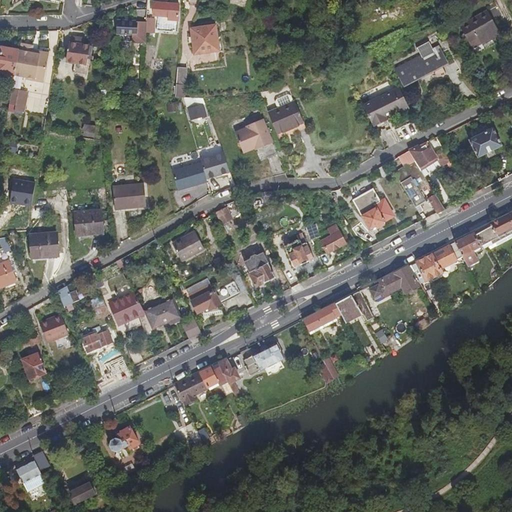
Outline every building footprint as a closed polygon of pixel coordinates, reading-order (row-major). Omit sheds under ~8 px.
[(180,18),(180,0),(179,0),(176,0),(177,3),(155,3),(155,14),(147,14),(147,20),(147,29),(157,29),(157,15),(169,15),(169,18),(180,18)] [(477,0),(483,11),(491,6),(488,0),(477,0)] [(259,10),(266,7),(264,1),(258,3),(259,6),(258,6),(259,10)] [(495,32),(483,11),(456,25),(468,47),(495,32)] [(443,16),(437,20),(440,26),(446,22),(443,16)] [(133,40),(146,40),(147,29),(135,29),(135,19),(129,19),(124,19),(117,19),(117,32),(119,32),(119,38),(133,38),(133,40)] [(135,29),(147,29),(147,20),(135,19),(135,29)] [(216,23),(190,26),(192,35),(192,40),(194,49),(208,47),(209,50),(220,49),(216,23)] [(86,75),(91,45),(82,44),(82,37),(69,36),(65,62),(74,63),(73,73),(86,75)] [(437,62),(443,59),(434,41),(427,45),(424,37),(412,43),(416,50),(389,64),(398,81),(421,69),(427,73),(434,74),(440,73),(442,71),(437,62)] [(37,41),(21,38),(19,51),(14,76),(35,79),(36,73),(45,75),(48,57),(29,53),(30,50),(33,50),(34,47),(35,47),(37,41)] [(0,51),(0,74),(13,77),(14,76),(19,51),(1,48),(0,51)] [(323,58),(314,58),(313,67),(322,68),(323,58)] [(183,66),(183,84),(192,84),(192,67),(183,66)] [(183,84),(183,96),(189,96),(192,96),(192,84),(183,84)] [(359,102),(369,122),(383,116),(381,113),(403,102),(395,84),(359,102)] [(11,91),(7,110),(23,113),(27,94),(11,91)] [(198,119),(215,114),(211,104),(213,103),(211,98),(200,97),(199,97),(192,97),(198,119)] [(271,106),(278,128),(307,119),(300,97),(271,106)] [(112,104),(105,103),(104,111),(111,112),(112,104)] [(94,132),(95,126),(82,124),(81,131),(94,132)] [(267,153),(277,150),(270,125),(253,131),(253,133),(241,137),(247,156),(260,153),(259,151),(265,149),(267,153)] [(477,157),(501,144),(491,127),(467,140),(477,157)] [(433,138),(406,151),(416,166),(433,158),(434,160),(436,162),(446,157),(433,138)] [(2,140),(0,148),(0,149),(14,152),(16,143),(2,140)] [(267,153),(261,155),(266,171),(283,167),(277,150),(267,153)] [(406,151),(397,156),(402,164),(392,171),(414,206),(427,197),(435,212),(443,207),(418,168),(416,166),(406,151)] [(204,167),(207,182),(231,177),(226,157),(203,161),(204,167)] [(433,158),(416,166),(418,168),(434,160),(433,158)] [(178,192),(208,186),(207,182),(204,167),(175,173),(178,192)] [(0,194),(6,196),(9,180),(0,178),(0,194)] [(113,209),(143,207),(142,185),(111,187),(113,209)] [(383,221),(393,215),(382,197),(379,199),(371,187),(352,198),(370,229),(375,226),(376,228),(385,223),(383,221)] [(100,224),(98,205),(72,206),(73,230),(83,229),(84,225),(100,224)] [(228,216),(223,207),(214,211),(219,221),(228,216)] [(511,210),(477,228),(484,241),(495,235),(496,233),(511,225),(511,226),(511,210)] [(335,222),(320,229),(324,236),(311,242),(317,255),(344,242),(335,222)] [(484,241),(488,247),(511,234),(511,226),(511,225),(496,233),(495,235),(484,241)] [(477,228),(473,230),(480,243),(484,241),(477,228)] [(181,259),(202,247),(194,230),(172,241),(181,259)] [(473,230),(454,240),(462,256),(468,266),(478,260),(472,247),(480,243),(473,230)] [(293,239),(281,245),(291,265),(309,256),(299,235),(297,231),(291,234),(293,239)] [(57,251),(56,232),(29,233),(31,256),(41,255),(41,251),(57,251)] [(10,250),(5,238),(0,237),(0,242),(4,253),(10,250)] [(409,263),(415,272),(420,283),(442,271),(440,268),(462,256),(454,240),(409,263)] [(253,282),(272,273),(260,250),(254,253),(252,251),(248,254),(247,256),(241,259),(245,268),(253,282)] [(0,263),(0,286),(16,280),(8,260),(0,263)] [(409,263),(368,284),(377,300),(404,286),(408,293),(410,293),(412,294),(418,291),(417,289),(419,287),(411,273),(415,272),(409,263)] [(239,292),(233,279),(213,290),(206,276),(183,287),(195,310),(206,305),(208,308),(239,292)] [(64,286),(53,293),(64,317),(76,311),(71,300),(76,298),(72,288),(71,288),(69,284),(64,286)] [(358,289),(349,293),(360,311),(364,319),(372,315),(358,289)] [(87,296),(94,313),(107,308),(100,290),(87,296)] [(131,292),(124,296),(112,301),(120,319),(132,313),(134,317),(141,314),(140,311),(135,301),(131,292)] [(349,293),(333,302),(339,314),(343,320),(360,311),(349,293)] [(141,314),(134,317),(141,332),(174,316),(166,301),(159,305),(158,302),(140,311),(141,314)] [(333,302),(313,312),(319,323),(339,314),(333,302)] [(313,312),(301,318),(307,330),(319,323),(313,312)] [(65,336),(56,316),(36,325),(45,345),(65,336)] [(198,331),(192,317),(184,322),(190,336),(198,331)] [(419,330),(428,325),(423,317),(414,322),(419,330)] [(84,353),(109,342),(104,329),(79,340),(84,353)] [(383,329),(376,334),(383,344),(390,340),(383,329)] [(28,335),(23,338),(18,340),(21,345),(25,343),(27,348),(34,345),(33,342),(37,340),(33,333),(28,335)] [(284,356),(275,341),(242,358),(245,363),(242,365),(247,374),(284,356)] [(126,348),(134,364),(144,359),(136,343),(126,348)] [(27,355),(20,358),(22,364),(24,370),(27,378),(44,372),(34,347),(25,350),(27,355)] [(224,357),(216,361),(224,376),(227,381),(231,379),(238,376),(232,365),(229,366),(224,357)] [(325,362),(334,379),(339,376),(329,358),(324,360),(325,362)] [(216,361),(198,370),(206,383),(207,385),(224,376),(216,361)] [(318,366),(327,383),(334,379),(325,362),(318,366)] [(198,370),(172,383),(182,402),(196,395),(193,389),(206,383),(198,370)] [(227,381),(235,396),(239,394),(231,379),(227,381)] [(26,401),(33,415),(42,411),(35,396),(26,401)] [(196,445),(203,441),(191,419),(184,423),(196,445)] [(115,438),(111,440),(110,445),(112,450),(117,452),(122,449),(122,448),(128,445),(130,449),(139,444),(130,426),(120,430),(121,432),(117,435),(118,436),(115,438)] [(41,450),(31,455),(33,458),(39,469),(49,463),(41,450)] [(39,469),(33,458),(15,468),(22,482),(40,472),(39,469)] [(134,463),(125,467),(128,473),(136,470),(134,463)] [(70,491),(69,491),(72,497),(71,498),(74,504),(95,493),(89,481),(75,488),(70,491)]
